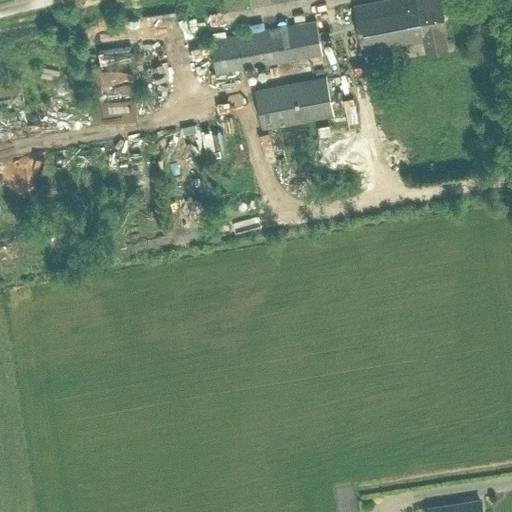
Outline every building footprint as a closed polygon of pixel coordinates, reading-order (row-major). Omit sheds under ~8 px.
[(375,0),(353,4),(362,52),(422,40),(424,48),(447,44),(444,28),(445,28),(440,0),(375,0)] [(316,18),(208,37),(215,72),(322,53),(316,18)] [(88,34),(91,47),(115,43),(113,30),(88,34)] [(132,59),(130,47),(98,51),(99,63),(132,59)] [(137,113),(137,104),(134,87),(131,61),(87,67),(93,118),(137,113)] [(333,114),(326,73),(253,88),(261,128),(333,114)] [(35,109),(18,119),(29,138),(45,128),(35,109)] [(0,136),(19,131),(13,112),(0,115),(0,136)] [(91,140),(108,130),(104,121),(86,132),(91,140)] [(76,126),(49,131),(52,146),(79,140),(76,126)] [(481,511),(479,498),(428,506),(429,511),(481,511)]
